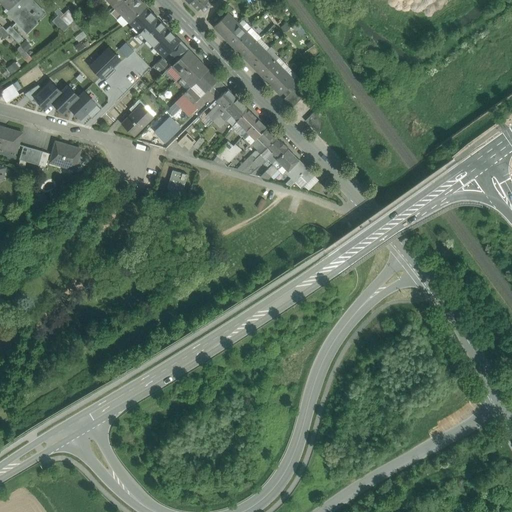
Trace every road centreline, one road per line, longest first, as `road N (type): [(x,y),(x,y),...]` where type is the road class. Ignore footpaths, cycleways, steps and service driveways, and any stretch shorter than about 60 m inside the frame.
road 1 (secondary): [(80,421),(408,209)]
road 2 (residential): [(358,198),(337,208),(0,108)]
road 3 (secondary): [(413,258),(337,330),(288,460),(263,495),(236,511)]
road 4 (residential): [(165,0),(358,198)]
road 5 (residential): [(502,406),(323,511)]
road 6 (residential): [(413,258),(502,406)]
road 7 (secondary): [(161,511),(117,477),(80,421)]
